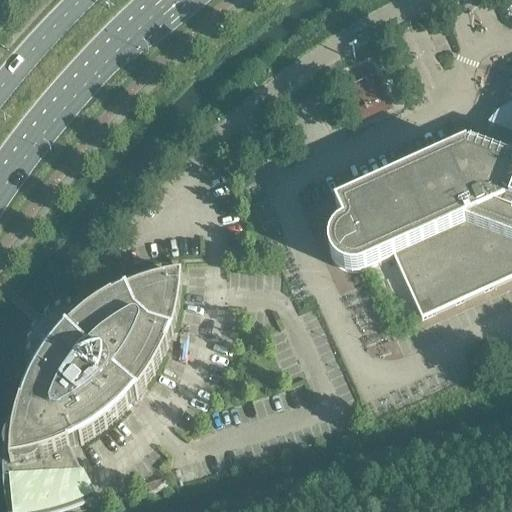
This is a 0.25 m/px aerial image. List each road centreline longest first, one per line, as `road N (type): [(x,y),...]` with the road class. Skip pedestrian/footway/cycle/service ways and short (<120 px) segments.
road 1 (secondary): [(0,196),(42,134),(171,0)]
road 2 (unclassified): [(239,115),(302,68),(422,0)]
road 3 (secondary): [(82,0),(0,88)]
